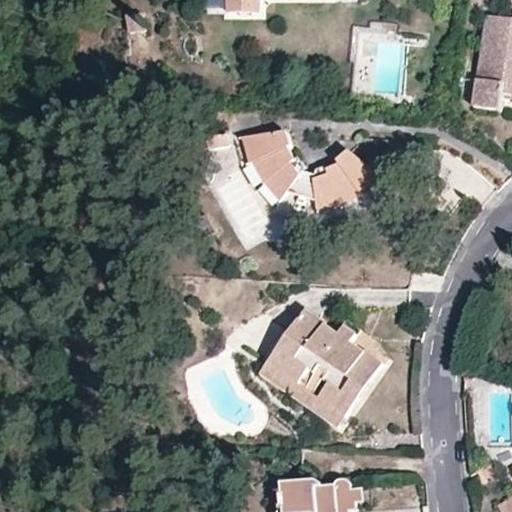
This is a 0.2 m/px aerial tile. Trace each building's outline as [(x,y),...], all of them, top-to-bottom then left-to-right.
[(227,13),(226,0),(208,0),(209,13),(227,13)] [(226,0),(227,13),(261,13),(261,0),(226,0)] [(144,15),(126,19),(130,34),(147,30),(144,15)] [(511,93),(511,24),(509,25),(509,21),(486,18),(471,105),(500,111),(503,94),(510,96),(511,93)] [(403,44),(403,34),(376,32),(376,42),(403,44)] [(397,102),(398,92),(370,90),(370,99),(397,102)] [(227,142),(226,130),(202,133),(203,144),(227,142)] [(404,167),(406,143),(357,139),(356,146),(337,163),(339,166),(326,170),(325,168),(315,173),(315,175),(303,171),(304,164),(297,158),(294,161),(287,149),(292,148),(286,133),(248,138),(255,163),(258,162),(269,180),(278,192),(276,193),(282,200),(289,193),(318,202),(318,208),(339,201),(341,203),(359,193),(382,179),(383,165),(404,167)] [(252,163),(255,163),(248,138),(242,138),(249,163),(252,163)] [(252,163),(264,184),(269,180),(258,162),(255,163),(252,163)] [(384,181),(382,179),(359,193),(363,198),(364,200),(384,181)] [(280,202),(282,200),(276,193),(278,192),(269,180),(264,184),(280,202)] [(363,198),(359,193),(341,203),(341,206),(342,207),(363,198)] [(341,206),(341,203),(339,201),(318,208),(319,213),(341,206)] [(346,418),(384,364),(366,351),(366,352),(353,343),(358,336),(346,326),(340,335),(329,327),(330,326),(307,310),(270,365),(299,386),(310,370),(329,384),(319,400),(346,418)] [(336,430),(346,418),(319,400),(299,386),(270,365),(261,377),(336,430)] [(284,509),(284,511),(352,511),(357,511),(357,503),(363,502),(362,489),(352,490),(351,488),(351,485),(348,482),(344,480),(339,480),(336,484),(323,485),(321,482),(318,481),(283,484),(283,494),(281,494),(281,509),(284,509)] [(511,511),(511,488),(511,496),(497,507),(500,511),(511,511)]
